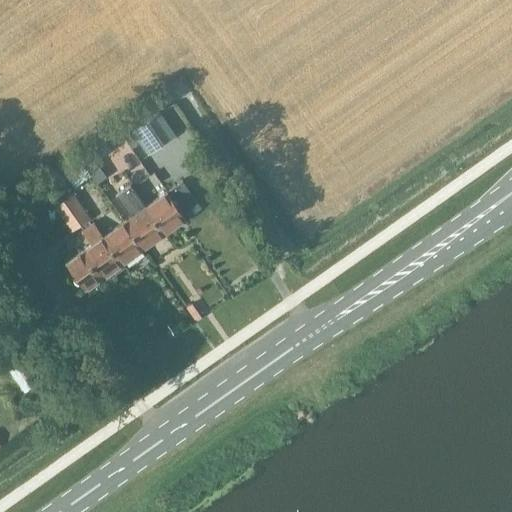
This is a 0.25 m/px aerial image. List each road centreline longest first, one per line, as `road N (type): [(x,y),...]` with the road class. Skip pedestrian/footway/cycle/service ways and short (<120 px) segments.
road 1 (primary): [(62,511),(313,334)]
road 2 (primary): [(511,185),(324,318),(313,334)]
road 3 (primary): [(313,334),(511,214)]
